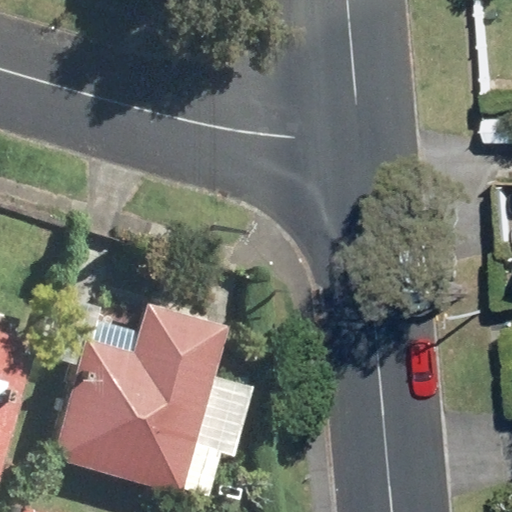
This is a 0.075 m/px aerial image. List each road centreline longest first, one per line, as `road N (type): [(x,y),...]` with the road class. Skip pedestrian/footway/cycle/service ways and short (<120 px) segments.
road 1 (residential): [(362,135),(393,511)]
road 2 (residential): [(362,135),(246,128),(0,65)]
road 3 (residential): [(350,0),(362,135)]
